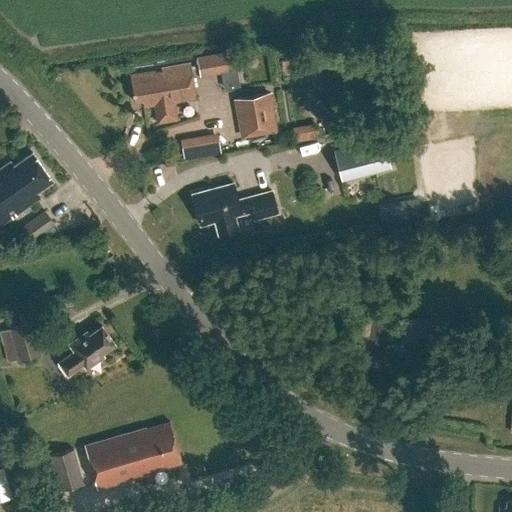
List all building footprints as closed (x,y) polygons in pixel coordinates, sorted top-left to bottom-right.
[(200,78),(231,73),(228,53),(197,58),(200,78)] [(178,120),(174,101),(196,98),(190,65),(129,75),(134,101),(142,100),(143,107),(154,105),(157,124),(178,120)] [(234,98),(241,138),(273,132),(266,92),(234,98)] [(317,123),(291,127),(294,142),(319,137),(317,123)] [(186,136),(190,156),(226,149),(223,129),(186,136)] [(383,137),(332,149),(341,181),(390,168),(383,137)] [(51,180),(32,152),(12,166),(9,162),(0,168),(0,224),(9,218),(36,199),(32,194),(51,180)] [(238,200),(233,183),(192,194),(201,224),(215,220),(219,234),(238,229),(234,215),(252,210),(255,218),(278,212),(272,190),(238,200)] [(379,209),(381,222),(421,215),(418,202),(379,209)] [(32,239),(53,224),(45,211),(23,226),(32,239)] [(402,320),(403,347),(431,345),(430,317),(412,317),(412,319),(402,320)] [(0,331),(0,334),(8,362),(42,353),(34,322),(0,331)] [(114,343),(101,325),(88,334),(86,331),(68,343),(74,351),(58,362),(67,375),(83,364),(85,368),(103,355),(101,352),(114,343)] [(441,325),(441,350),(456,350),(455,325),(441,325)] [(469,395),(494,395),(495,379),(469,378),(469,395)] [(181,461),(169,421),(145,428),(145,427),(84,445),(96,488),(158,470),(157,468),(181,461)] [(74,448),(50,455),(60,490),(83,483),(74,448)] [(3,467),(0,467),(0,501),(12,498),(3,467)] [(500,507),(499,511),(511,511),(511,500),(507,501),(507,508),(500,507)]
